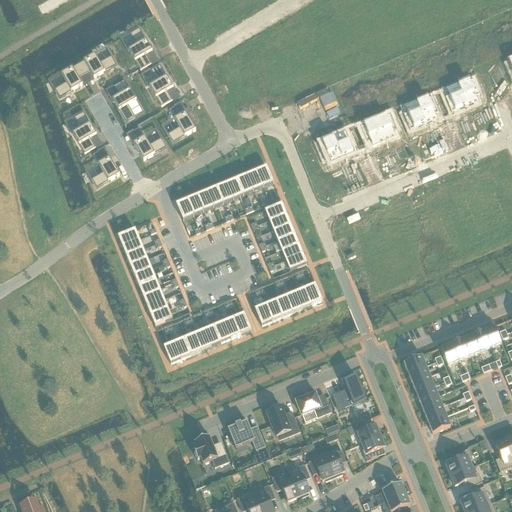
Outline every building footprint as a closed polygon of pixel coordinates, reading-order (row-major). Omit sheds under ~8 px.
[(196,0),(185,0),(178,4),(186,17),(189,15),(193,22),(205,15),(196,0)] [(386,0),(385,0),(376,6),(387,25),(401,17),(392,2),(389,4),(386,0)] [(367,17),(364,19),(373,33),(387,25),(376,6),(365,12),(367,17)] [(302,10),(296,14),(301,22),(307,19),(302,10)] [(233,14),(222,20),(227,29),(239,22),(233,14)] [(296,14),(291,17),(296,26),(301,22),(296,14)] [(348,22),(334,30),(345,50),(356,43),(354,39),(357,37),(348,22)] [(208,29),(197,35),(202,44),(213,37),(208,29)] [(137,47),(129,52),(135,63),(141,72),(146,69),(151,66),(146,57),(153,53),(139,30),(130,35),(137,47)] [(326,41),(323,43),(331,58),(345,50),(334,30),(323,37),(326,41)] [(260,35),(254,38),(260,47),(265,44),(260,35)] [(254,38),(249,42),(254,50),(260,47),(254,38)] [(306,47),(292,55),(304,74),(315,68),(312,63),(315,61),(306,47)] [(284,66),(281,68),(290,82),(304,74),(292,55),(281,61),(284,66)] [(95,56),(78,66),(84,77),(90,74),(94,80),(117,67),(111,58),(100,65),(95,56)] [(219,60),(213,63),(218,71),(224,68),(219,60)] [(66,84),(55,91),(60,100),(83,87),(79,80),(84,77),(78,66),(61,76),(66,84)] [(158,83),(149,88),(156,99),(162,109),(167,105),(172,102),(167,93),(173,89),(160,67),(151,72),(158,83)] [(261,73),(251,79),(262,99),(276,90),(267,76),(264,78),(261,73)] [(251,79),(230,92),(238,107),(248,101),(251,105),(262,99),(251,79)] [(474,81),(459,88),(467,108),(479,104),(477,99),(480,97),(474,81)] [(119,97),(113,101),(126,124),(135,118),(128,107),(136,102),(130,91),(125,82),(119,85),(114,88),(119,97)] [(511,85),(511,83),(501,87),(506,99),(511,96),(511,85)] [(449,97),(446,99),(452,115),(467,108),(459,88),(447,93),(449,97)] [(432,99),(417,105),(426,126),(437,121),(435,116),(439,115),(432,99)] [(408,115),(404,116),(411,132),(426,126),(417,105),(406,110),(408,115)] [(179,129),(168,136),(173,145),(196,132),(186,114),(180,118),(174,109),(169,112),(175,121),(179,129)] [(81,131),(73,136),(79,147),(85,156),(90,152),(96,149),(90,140),(97,136),(83,114),(74,119),(81,131)] [(391,116),(376,122),(384,143),(396,138),(394,133),(397,132),(391,116)] [(496,121),(491,123),(495,133),(500,130),(501,130),(497,121),(496,121)] [(376,122),(360,129),(367,145),(371,143),(373,148),(384,143),(376,122)] [(140,142),(134,145),(144,162),(166,149),(161,140),(150,147),(145,139),(139,130),(134,133),(140,142)] [(346,135),(334,140),(343,160),(358,154),(351,138),(348,140),(346,135)] [(461,136),(455,138),(459,148),(465,145),(461,136)] [(455,138),(449,141),(453,150),(459,148),(455,138)] [(334,140),(319,146),(326,162),(329,160),(331,165),(343,160),(334,140)] [(508,151),(497,156),(501,165),(511,160),(511,158),(509,151),(508,151)] [(420,153),(414,156),(418,165),(424,162),(420,153)] [(103,174),(92,181),(97,190),(120,177),(109,159),(103,163),(98,154),(93,157),(98,166),(103,174)] [(414,156),(408,158),(412,167),(418,165),(414,156)] [(481,162),(469,167),(473,176),(485,171),(481,162)] [(267,168),(256,173),(263,190),(274,186),(274,185),(267,168)] [(378,171),(372,173),(376,182),(382,180),(378,171)] [(256,173),(246,177),(253,194),(263,190),(256,173)] [(372,173),(366,176),(370,185),(376,182),(372,173)] [(454,174),(442,179),(445,188),(457,183),(454,174)] [(246,177),(236,181),(243,198),(253,194),(246,177)] [(236,181),(226,185),(234,202),(243,198),(236,181)] [(226,185),(216,189),(223,206),(234,202),(226,185)] [(426,185),(414,190),(418,200),(430,195),(426,185)] [(337,188),(331,190),(335,199),(341,197),(337,188)] [(216,189),(206,193),(213,211),(223,206),(216,189)] [(206,193),(196,197),(204,215),(213,211),(206,193)] [(196,197),(186,202),(194,219),(204,215),(196,197)] [(176,206),(183,223),(194,219),(186,202),(176,206)] [(383,203),(371,208),(375,218),(387,213),(383,203)] [(282,205),(265,213),(269,223),(286,216),(282,206),(282,205)] [(499,205),(477,215),(483,227),(504,218),(499,205)] [(464,210),(451,215),(460,236),(473,231),(464,210)] [(356,215),(344,220),(347,229),(359,224),(356,215)] [(286,216),(269,223),(273,233),(290,226),(286,216)] [(290,226),(273,233),(277,243),(295,236),(290,226)] [(444,228),(422,238),(427,250),(449,241),(444,228)] [(135,231),(118,238),(122,249),(140,241),(135,231)] [(295,236),(277,243),(282,253),(299,246),(295,236)] [(401,236),(389,242),(398,262),(410,257),(401,236)] [(140,241),(122,249),(127,259),(144,251),(140,241)] [(299,246),(282,253),(286,263),(303,256),(299,246)] [(364,260),(361,262),(366,275),(383,268),(374,248),(361,253),(364,260)] [(144,251),(127,259),(131,268),(148,261),(144,251)] [(303,256),(286,263),(290,273),(307,266),(303,256)] [(148,261),(131,268),(135,278),(152,271),(148,261)] [(152,271),(135,278),(139,288),(156,281),(152,271)] [(156,281),(139,288),(143,298),(160,291),(156,281)] [(315,286),(305,290),(312,307),(322,303),(316,287),(315,286)] [(305,290),(295,294),(302,311),(312,307),(305,290)] [(160,291),(143,298),(147,308),(164,301),(160,291)] [(295,294),(285,298),(292,316),(302,311),(295,294)] [(285,298),(275,303),(282,320),(292,316),(285,298)] [(164,301),(147,308),(151,318),(168,311),(164,301)] [(275,303),(265,307),(272,324),(282,320),(275,303)] [(265,307),(255,311),(262,328),(272,324),(265,307)] [(168,311),(151,318),(155,328),(156,329),(173,322),(168,311)] [(244,315),(234,319),(241,337),(251,333),(244,315)] [(234,319),(224,324),(231,341),(241,337),(234,319)] [(224,324),(214,328),(221,345),(231,341),(224,324)] [(214,328),(204,332),(211,349),(221,345),(214,328)] [(494,328),(483,333),(491,350),(501,346),(494,328)] [(204,332),(194,336),(201,353),(211,349),(204,332)] [(473,337),(480,355),(491,350),(483,333),(473,337)] [(194,336),(184,340),(191,357),(201,353),(194,336)] [(473,337),(462,341),(469,359),(480,355),(473,337)] [(184,340),(174,344),(181,361),(191,357),(184,340)] [(458,363),(469,359),(462,341),(451,346),(458,363)] [(174,344),(164,349),(171,366),(181,361),(174,344)] [(448,368),(458,363),(451,346),(441,350),(448,368)] [(404,365),(408,375),(426,368),(422,358),(404,365)] [(408,375),(412,385),(430,378),(426,368),(408,375)] [(434,388),(430,378),(412,385),(416,395),(434,388)] [(343,394),(343,393),(332,397),(336,408),(347,404),(346,401),(350,400),(353,408),(366,403),(357,379),(344,384),(347,393),(343,394)] [(416,395),(421,405),(438,398),(434,388),(416,395)] [(303,400),(296,403),(302,417),(305,424),(317,419),(318,420),(332,415),(326,400),(318,403),(315,395),(308,398),(307,397),(306,397),(307,399),(304,400),(303,398),(303,400)] [(438,398),(421,405),(425,415),(442,408),(438,398)] [(429,426),(446,419),(442,408),(425,415),(429,426)] [(294,419),(286,421),(281,409),(267,415),(276,438),(289,434),(291,438),(300,434),(294,419)] [(446,419),(429,426),(433,436),(450,429),(446,419)] [(247,423),(228,431),(236,450),(252,444),(256,453),(266,449),(257,428),(250,431),(247,423)] [(358,426),(347,430),(350,438),(356,435),(356,436),(358,435),(362,446),(382,438),(379,430),(377,430),(375,428),(367,431),(365,426),(359,428),(358,426)] [(209,439),(210,439),(210,438),(194,445),(195,445),(197,451),(194,452),(193,452),(197,462),(198,461),(201,460),(203,466),(212,463),(215,470),(229,465),(223,448),(214,452),(209,439)] [(362,446),(360,447),(367,464),(378,459),(375,453),(384,450),(383,447),(385,446),(382,438),(362,446)] [(500,474),(511,469),(511,454),(507,442),(496,447),(501,460),(496,462),(500,474)] [(451,478),(473,469),(471,462),(473,461),(469,451),(457,456),(459,462),(446,467),(451,478)] [(337,456),(326,461),(334,480),(343,477),(342,475),(344,474),(341,466),(347,464),(342,452),(336,455),(337,456)] [(334,480),(326,461),(316,465),(314,462),(308,464),(313,477),(319,475),(322,483),(325,482),(326,484),(334,480)] [(301,475),(290,479),(299,499),(301,498),(301,500),(309,497),(308,495),(310,495),(304,480),(309,478),(305,467),(299,469),(301,475)] [(473,469),(451,478),(455,489),(468,484),(471,489),(482,485),(478,474),(474,476),(471,470),(474,469),(473,469)] [(299,499),(290,479),(291,482),(280,486),(277,478),(271,480),(276,491),(282,489),(288,504),(299,499)] [(401,485),(380,494),(384,505),(382,505),(382,506),(406,496),(401,485)] [(256,500),(260,511),(273,511),(269,501),(274,498),(270,487),(264,490),(266,495),(256,500)] [(461,505),(464,511),(475,511),(491,506),(484,489),(472,494),(475,499),(461,505)] [(406,496),(382,506),(384,511),(398,511),(410,507),(406,496)] [(260,511),(256,500),(245,504),(242,499),(237,501),(241,511),(247,510),(247,511),(260,511)] [(44,511),(43,508),(38,510),(35,502),(21,507),(22,511),(44,511)]
